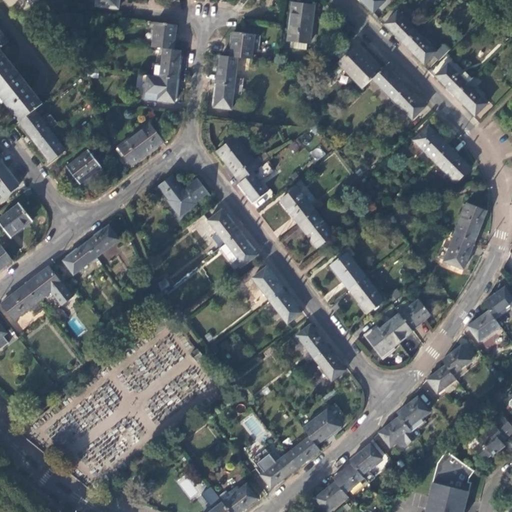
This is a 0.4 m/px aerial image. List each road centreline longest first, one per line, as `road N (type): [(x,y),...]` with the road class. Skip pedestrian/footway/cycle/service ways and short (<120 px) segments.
road 1 (residential): [(388,399),(191,147)]
road 2 (residential): [(388,399),(432,355),(489,272),(501,182)]
road 3 (residential): [(501,182),(475,128),(345,0)]
road 4 (residential): [(268,511),(388,399)]
road 5 (residential): [(75,230),(191,147)]
road 6 (secondary): [(100,511),(0,431)]
road 7 (residential): [(205,21),(191,147)]
